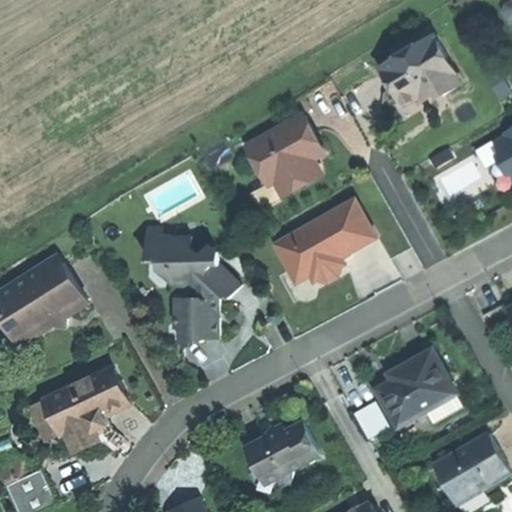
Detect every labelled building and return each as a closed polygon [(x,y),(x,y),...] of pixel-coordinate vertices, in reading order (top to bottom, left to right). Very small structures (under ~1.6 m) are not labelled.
[(511,0),(505,3),(503,11),(508,19),(511,20),(511,0)] [(449,56),(436,34),(382,66),(405,105),(414,99),(423,94),(432,96),(433,88),(440,84),(446,94),(464,83),(448,56),(449,56)] [(499,70),(489,76),(500,96),(511,90),(499,70)] [(325,175),(316,159),(311,150),(321,144),(305,116),(251,147),(272,185),(279,181),(287,196),(325,175)] [(511,131),(511,129),(506,133),(507,135),(496,141),(498,145),(511,137),(511,131)] [(505,158),(511,169),(511,131),(511,137),(498,145),(505,158)] [(477,150),(488,168),(505,158),(498,145),(496,141),(495,140),(477,150)] [(311,150),(316,159),(322,156),(326,153),(321,144),(311,150)] [(454,157),(450,149),(433,159),(438,167),(454,157)] [(475,161),(444,172),(450,190),(481,180),(475,161)] [(341,252),(375,233),(357,200),(278,245),(292,268),(306,260),(313,274),(317,280),(320,278),(344,264),(347,263),(343,257),(341,252)] [(151,237),(165,237),(165,228),(151,228),(151,237)] [(378,237),(375,233),(341,252),(343,257),(378,237)] [(174,236),(165,237),(151,237),(152,263),(164,262),(173,270),(167,275),(179,286),(193,286),(193,298),(180,299),(180,326),(185,327),(185,343),(196,343),(207,343),(207,340),(224,339),(223,298),(233,299),(245,286),(222,264),(222,252),(214,245),(205,254),(195,248),(195,237),(174,238),(174,236)] [(81,309),(89,303),(59,256),(0,294),(0,299),(9,314),(4,317),(22,346),(55,325),(67,327),(70,315),(81,309)] [(306,260),(292,268),(299,282),(313,274),(306,260)] [(340,276),(344,264),(320,278),(332,281),(336,279),(340,276)] [(406,376),(396,381),(381,390),(402,427),(431,411),(438,424),(468,407),(436,350),(417,361),(402,369),(406,376)] [(98,433),(112,426),(108,416),(134,404),(117,368),(48,401),(65,436),(69,434),(79,454),(103,443),(98,433)] [(392,375),(396,381),(406,376),(402,369),(392,375)] [(65,436),(48,401),(35,407),(52,443),(65,436)] [(394,426),(380,401),(359,413),(373,438),(394,426)] [(325,455),(308,422),(290,432),(288,426),(280,430),(277,429),(273,437),(263,442),(251,447),(257,459),(254,465),(257,473),(293,483),(290,475),(325,455)] [(117,436),(112,426),(98,433),(103,443),(111,439),(117,436)] [(461,504),(488,489),(511,475),(511,467),(503,452),(492,432),(437,463),(461,504)] [(24,458),(0,469),(5,480),(12,477),(15,482),(32,474),(24,458)] [(12,477),(5,480),(20,511),(46,511),(61,505),(44,469),(32,474),(15,482),(12,477)] [(476,511),(495,502),(488,489),(461,504),(465,511),(476,511)] [(175,511),(208,511),(201,497),(174,509),(175,511)] [(378,511),(373,503),(364,507),(363,508),(364,510),(360,511),(378,511)]
